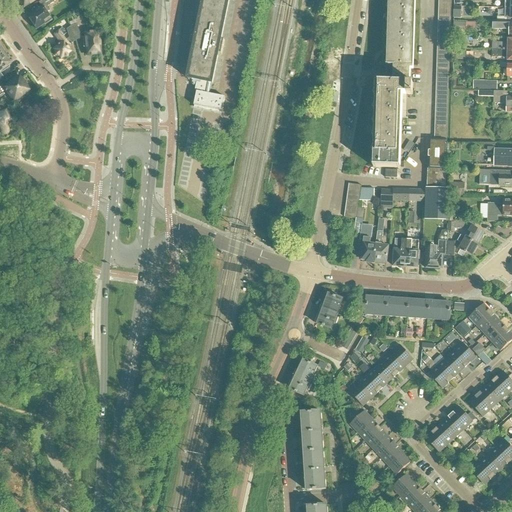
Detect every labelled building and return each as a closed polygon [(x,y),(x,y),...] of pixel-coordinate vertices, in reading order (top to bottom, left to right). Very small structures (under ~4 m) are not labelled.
[(17,0),(18,1),(18,2),(17,3),(18,3),(18,4),(18,5),(19,5),(19,6),(20,6),(21,6),(23,8),(35,0),(17,0)] [(45,12),(48,10),(46,7),(53,2),(51,0),(42,0),(38,3),(41,8),(27,18),(35,30),(44,24),(45,26),(51,21),(50,20),(45,12)] [(222,55),(225,41),(219,40),(219,38),(222,39),(229,0),(203,0),(188,79),(197,81),(195,93),(197,93),(195,106),(222,112),(225,98),(210,95),(212,84),(213,84),(218,57),(215,56),(216,54),(222,55)] [(412,0),(391,0),(389,83),(378,83),(376,168),(398,169),(400,95),(409,95),(412,0)] [(497,18),(497,22),(510,22),(510,20),(511,20),(511,19),(511,8),(505,8),(505,18),(497,18)] [(510,22),(497,22),(493,22),(493,31),(509,31),(509,37),(511,36),(511,23),(510,23),(510,22)] [(70,27),(75,41),(81,39),(76,25),(70,27)] [(453,35),(465,36),(465,25),(454,25),(453,35)] [(68,50),(69,46),(67,44),(70,42),(70,45),(74,42),(69,27),(66,30),(68,38),(65,41),(62,37),(66,34),(62,28),(53,35),(60,44),(53,50),(55,53),(54,57),(58,57),(60,60),(63,58),(67,58),(70,56),(71,53),(68,50)] [(84,34),(85,38),(83,38),(84,47),(85,48),(86,56),(100,55),(99,33),(97,33),(97,30),(90,30),(90,33),(84,34)] [(492,43),(492,51),(511,51),(511,40),(508,40),(508,46),(504,46),(504,43),(492,43)] [(456,61),(466,61),(466,51),(456,50),(456,61)] [(511,51),(492,51),(492,58),(508,58),(508,61),(511,61),(511,51)] [(4,53),(0,55),(0,72),(1,73),(8,68),(8,66),(10,64),(6,59),(8,58),(4,53)] [(464,69),(468,72),(472,67),(468,63),(464,69)] [(500,68),(508,69),(507,77),(509,77),(510,78),(511,78),(511,64),(508,65),(508,64),(500,63),(500,68)] [(0,97),(6,93),(13,103),(16,101),(17,103),(23,98),(22,96),(25,95),(27,94),(28,92),(29,91),(27,89),(26,84),(22,82),(19,77),(4,88),(1,84),(0,84),(0,97)] [(473,90),(497,90),(497,82),(473,82),(473,90)] [(511,113),(511,98),(508,98),(508,92),(494,92),(494,93),(494,98),(493,104),(507,105),(507,113),(511,113)] [(0,132),(0,133),(1,134),(2,135),(3,135),(4,135),(5,135),(6,135),(7,135),(7,134),(8,133),(8,132),(8,131),(8,130),(6,126),(9,125),(8,122),(10,121),(5,109),(5,107),(0,104),(0,132)] [(427,189),(426,221),(444,221),(446,189),(445,189),(446,165),(447,143),(447,141),(434,140),(429,140),(427,189)] [(410,142),(404,151),(408,154),(414,145),(410,142)] [(447,143),(446,165),(455,165),(474,166),(474,167),(477,167),(477,166),(495,166),(495,167),(509,167),(509,168),(511,168),(511,151),(495,151),(495,144),(456,144),(447,143)] [(385,179),(397,179),(398,171),(386,170),(385,179)] [(511,172),(489,171),(489,186),(511,186),(511,172)] [(449,183),(449,196),(464,196),(465,184),(458,184),(449,183)] [(374,190),(361,189),(361,192),(360,197),(360,201),(374,202),(374,190)] [(394,190),(394,191),(393,202),(409,202),(410,190),(394,190)] [(425,191),(410,190),(409,202),(425,202),(425,191)] [(394,191),(382,191),(381,203),(393,203),(393,202),(394,191)] [(487,222),(498,223),(498,214),(503,214),(503,217),(511,217),(511,216),(511,215),(511,201),(504,202),(503,205),(488,204),(487,222)] [(471,229),(466,239),(478,246),(484,234),(474,228),(475,223),(455,223),(455,224),(448,223),(448,228),(455,228),(455,229),(471,229)] [(376,246),(370,245),(371,239),(370,227),(362,226),(360,240),(365,240),(362,261),(366,261),(366,263),(374,264),(376,246)] [(388,247),(381,246),(382,232),(378,232),(376,246),(374,264),(385,265),(385,264),(387,264),(388,247)] [(466,239),(461,236),(457,241),(463,244),(459,250),(471,257),(478,246),(466,239)] [(406,268),(407,241),(402,240),(395,240),(394,251),(393,250),(392,259),(394,259),(394,267),(406,268)] [(407,241),(406,268),(418,268),(418,260),(420,260),(420,252),(419,252),(419,241),(407,241)] [(447,256),(447,242),(439,242),(439,248),(426,247),(425,256),(426,256),(426,269),(442,270),(442,256),(447,256)] [(448,242),(447,242),(447,256),(454,257),(455,243),(448,242)] [(318,324),(318,325),(332,330),(343,300),(329,295),(325,304),(317,323),(318,324)] [(365,316),(407,319),(409,301),(367,298),(365,316)] [(409,301),(407,319),(449,322),(451,304),(409,301)] [(357,305),(351,303),(349,311),(355,314),(357,305)] [(469,318),(477,327),(492,314),(484,305),(469,318)] [(477,327),(485,335),(499,322),(492,314),(477,327)] [(485,335),(492,343),(507,330),(499,322),(485,335)] [(456,329),(464,338),(470,333),(462,324),(456,329)] [(511,335),(507,330),(492,343),(501,352),(511,341),(511,335)] [(449,344),(456,339),(452,334),(445,340),(449,344)] [(463,343),(454,352),(467,366),(476,358),(463,343)] [(400,346),(392,354),(405,368),(414,360),(400,346)] [(482,353),(476,347),(473,350),(478,356),(482,353)] [(355,361),(360,357),(355,351),(350,356),(355,361)] [(454,352),(446,359),(459,374),(467,366),(454,352)] [(392,354),(383,361),(397,376),(405,368),(392,354)] [(422,360),(426,365),(431,361),(427,355),(422,360)] [(446,359),(438,367),(451,381),(459,374),(446,359)] [(300,370),(299,370),(290,389),(291,389),(290,390),(304,397),(317,368),(304,361),(300,370)] [(383,361),(375,369),(388,384),(397,376),(383,361)] [(348,364),(344,368),(348,372),(352,368),(348,364)] [(451,381),(438,367),(429,375),(442,390),(451,381)] [(375,369),(366,377),(380,392),(388,384),(375,369)] [(511,381),(503,372),(494,380),(508,395),(511,390),(511,381)] [(366,377),(358,385),(371,399),(380,392),(366,377)] [(494,380),(486,388),(500,402),(508,395),(494,380)] [(371,399),(358,385),(349,393),(363,407),(371,399)] [(486,388),(478,395),(492,410),(500,402),(486,388)] [(492,410),(478,395),(469,403),(483,418),(492,410)] [(460,408),(451,416),(464,430),(473,422),(460,408)] [(302,413),(304,452),(324,451),(321,412),(302,413)] [(350,425),(358,434),(372,420),(365,412),(350,425)] [(451,416),(443,423),(456,438),(464,430),(451,416)] [(358,434),(366,442),(380,428),(372,420),(358,434)] [(443,423),(434,431),(448,445),(456,438),(443,423)] [(366,442),(374,450),(388,437),(380,428),(366,442)] [(448,445),(434,431),(426,439),(439,454),(448,445)] [(374,450),(381,459),(396,445),(388,437),(374,450)] [(511,448),(505,440),(496,449),(509,463),(511,460),(511,448)] [(381,459),(389,467),(404,454),(396,445),(381,459)] [(496,449),(488,456),(501,471),(509,463),(496,449)] [(324,451),(304,452),(307,491),(326,490),(324,451)] [(404,454),(389,467),(397,476),(412,462),(404,454)] [(446,461),(450,464),(458,457),(454,454),(446,461)] [(488,456),(480,464),(493,478),(501,471),(488,456)] [(359,464),(363,469),(369,464),(364,459),(359,464)] [(493,478),(480,464),(471,472),(484,486),(493,478)] [(392,488),(400,497),(415,483),(407,475),(392,488)] [(400,497),(408,505),(422,492),(415,483),(400,497)] [(367,488),(371,494),(376,490),(372,485),(367,488)] [(408,505),(414,511),(417,511),(430,500),(422,492),(408,505)] [(417,511),(434,511),(438,509),(430,500),(417,511)]
